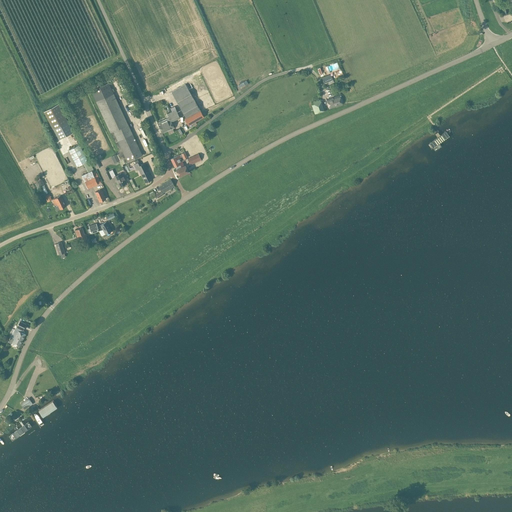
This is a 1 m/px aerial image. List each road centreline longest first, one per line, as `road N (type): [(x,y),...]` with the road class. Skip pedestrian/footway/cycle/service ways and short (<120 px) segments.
road 1 (tertiary): [(187,197),(267,148),(493,44)]
road 2 (tertiary): [(0,408),(24,347),(51,307),(187,197)]
road 3 (unclassified): [(171,172),(97,0)]
road 4 (residential): [(0,245),(119,203)]
